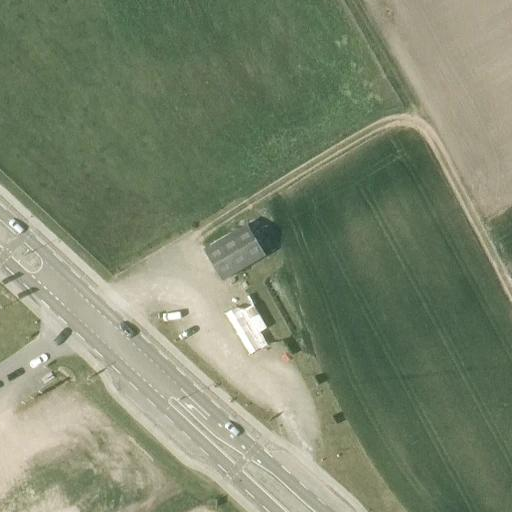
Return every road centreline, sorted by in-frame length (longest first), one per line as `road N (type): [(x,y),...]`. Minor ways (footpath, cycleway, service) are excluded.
road 1 (track): [(197,233),(369,129),(418,119),(511,290)]
road 2 (secondary): [(324,511),(0,215)]
road 3 (secondary): [(0,257),(274,511)]
road 4 (track): [(353,0),(418,119)]
